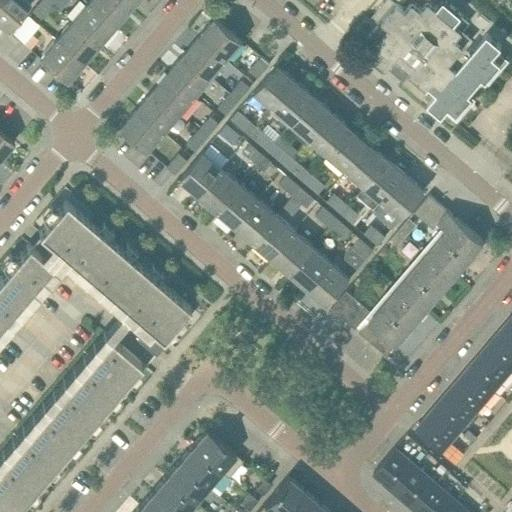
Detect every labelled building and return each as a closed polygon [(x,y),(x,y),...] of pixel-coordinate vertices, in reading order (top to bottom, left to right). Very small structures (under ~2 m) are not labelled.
[(30,3),(26,0),(0,0),(0,23),(7,29),(30,3)] [(47,0),(40,0),(29,12),(38,20),(52,4),(47,0)] [(88,0),(87,2),(113,25),(129,7),(121,0),(88,0)] [(382,20),(367,37),(376,44),(369,52),(386,67),(387,66),(393,59),(401,65),(400,66),(402,68),(403,67),(409,72),(403,80),(402,81),(420,96),(427,88),(435,95),(428,103),(436,110),(441,115),(445,110),(456,120),(475,99),(468,93),(482,77),(489,83),(509,60),(497,50),(501,46),(488,34),(472,52),(463,45),(471,37),(462,30),(469,21),(444,0),(442,0),(436,7),(428,0),(421,8),(412,1),(405,10),(402,7),(394,0),(384,0),(373,13),(382,20)] [(71,20),(98,43),(113,25),(87,2),(71,20)] [(39,25),(28,15),(11,33),(23,43),(39,25)] [(199,35),(226,58),(242,40),(215,17),(199,35)] [(55,38),(82,61),(98,43),(71,20),(55,38)] [(184,54),(210,77),(226,58),(199,35),(184,54)] [(39,57),(66,80),(82,61),(55,38),(39,57)] [(210,77),(184,54),(168,72),(195,95),(210,77)] [(258,77),(270,63),(261,56),(249,70),(258,77)] [(254,90),(273,106),(295,79),(277,63),(254,90)] [(195,95),(168,72),(152,90),(179,113),(195,95)] [(229,93),(238,100),(250,87),(241,79),(229,93)] [(273,106),(291,122),(314,95),(295,79),(273,106)] [(179,113),(152,90),(137,108),(164,131),(179,113)] [(226,114),(238,100),(229,93),(218,107),(226,114)] [(332,110),(314,95),(291,122),(309,137),(332,110)] [(164,131),(137,108),(121,127),(148,150),(164,131)] [(252,121),(238,110),(231,118),(244,130),(252,121)] [(309,137),(327,153),(350,126),(332,110),(309,137)] [(198,129),(207,137),(219,123),(210,115),(198,129)] [(233,143),(240,135),(227,123),(219,132),(233,143)] [(350,126),(327,153),(346,169),(369,142),(350,126)] [(0,128),(0,157),(14,141),(0,128)] [(195,151),(207,137),(198,129),(186,143),(195,151)] [(254,138),(267,150),(274,141),(261,129),(254,138)] [(267,150),(281,162),(289,153),(274,141),(267,150)] [(203,151),(180,178),(198,194),(221,167),(229,158),(210,142),(203,151)] [(346,169),(364,184),(387,158),(369,142),(346,169)] [(242,151),(256,163),(264,155),(250,143),(242,151)] [(178,152),(166,166),(175,174),(187,160),(178,152)] [(272,162),(264,155),(256,163),(264,170),(272,162)] [(365,185),(357,195),(373,208),(381,199),(382,200),(405,173),(387,158),(364,184),(365,185)] [(304,181),(311,172),(298,161),(290,169),(304,181)] [(198,194),(217,209),(240,182),(221,167),(198,194)] [(304,181),(318,193),(325,184),(311,172),(304,181)] [(382,200),(373,211),(392,227),(424,190),(424,189),(405,173),(382,200)] [(279,183),(293,194),(300,186),(286,174),(279,183)] [(240,182),(217,209),(235,225),(258,198),(240,182)] [(300,186),(293,194),(306,206),(314,198),(300,186)] [(334,192),(327,201),(340,212),(348,204),(334,192)] [(438,202),(429,194),(414,211),(423,219),(438,202)] [(235,225),(253,241),(276,214),(258,198),(235,225)] [(162,338),(190,306),(65,199),(38,231),(162,338)] [(447,209),(438,202),(423,219),(432,227),(437,221),(447,209)] [(348,204),(340,212),(354,224),(362,216),(348,204)] [(315,214),(329,226),(337,217),(323,205),(315,214)] [(427,251),(454,275),(484,241),(456,217),(447,209),(437,221),(446,229),(427,251)] [(276,214),(253,241),(271,256),(294,229),(276,214)] [(350,229),(337,217),(329,226),(343,238),(350,229)] [(409,217),(399,228),(407,234),(416,223),(409,217)] [(371,223),(363,232),(378,244),(385,236),(371,223)] [(397,245),(407,234),(399,228),(390,239),(397,245)] [(271,256),(290,272),(313,245),(294,229),(271,256)] [(346,256),(346,258),(346,260),(346,263),(347,265),(347,267),(348,269),(349,271),(351,273),(352,274),(366,258),(374,249),(359,237),(352,245),(350,244),(349,246),(348,248),(347,250),(347,252),(346,254),(346,256)] [(0,325),(53,263),(28,243),(0,275),(0,325)] [(331,261),(313,245),(290,272),(308,288),(331,261)] [(397,286),(425,309),(454,275),(427,251),(397,286)] [(350,277),(331,261),(308,288),(327,304),(350,277)] [(374,313),(368,320),(372,324),(377,328),(382,332),(386,336),(391,340),(395,344),(425,309),(397,286),(374,313)] [(346,290),(331,308),(340,315),(355,298),(346,290)] [(364,305),(355,298),(340,315),(349,322),(364,305)] [(364,305),(349,322),(355,328),(364,317),(368,320),(374,313),(364,305)] [(511,316),(502,327),(511,335),(511,316)] [(368,320),(359,331),(363,335),(372,324),(368,320)] [(372,324),(363,335),(368,339),(377,328),(372,324)] [(511,368),(511,335),(502,327),(485,348),(511,369),(511,368)] [(377,328),(368,339),(372,343),(382,332),(377,328)] [(382,332),(372,343),(377,347),(386,336),(382,332)] [(0,462),(0,511),(12,511),(141,362),(109,335),(0,462)] [(386,336),(377,347),(381,351),(391,340),(386,336)] [(391,340),(381,351),(386,355),(395,344),(391,340)] [(511,369),(485,348),(468,368),(494,390),(511,369)] [(494,390),(468,368),(451,388),(476,410),(494,390)] [(476,410),(451,388),(433,408),(459,430),(476,410)] [(459,430),(433,408),(416,429),(441,450),(459,430)] [(193,442),(194,442),(192,444),(229,475),(242,459),(206,428),(199,437),(198,436),(193,442)] [(463,433),(473,441),(477,436),(468,428),(463,433)] [(185,452),(180,457),(181,458),(179,460),(208,485),(221,470),(228,476),(229,475),(192,444),(185,452)] [(393,490),(415,465),(395,447),(373,472),(393,490)] [(166,475),(195,500),(208,485),(179,460),(172,468),(171,467),(167,473),(166,475)] [(441,463),(436,470),(441,474),(446,468),(441,463)] [(435,482),(415,465),(393,490),(413,507),(435,482)] [(152,491),(177,511),(184,511),(195,500),(166,475),(159,483),(158,483),(153,488),(154,489),(152,491)] [(257,511),(285,511),(305,490),(296,482),(297,482),(291,477),(291,478),(288,475),(257,511)] [(263,494),(271,484),(264,477),(256,487),(263,494)] [(418,511),(444,511),(455,499),(435,482),(413,507),(418,511)] [(473,492),(467,487),(462,493),(468,498),(473,492)] [(305,490),(285,511),(312,511),(320,503),(312,496),(312,495),(307,490),(306,491),(305,490)] [(146,511),(177,511),(152,491),(145,499),(145,498),(140,504),(141,504),(139,506),(146,511)] [(250,494),(242,503),(249,510),(257,500),(250,494)] [(469,511),(455,499),(444,511),(469,511)] [(320,503),(312,511),(330,511),(327,509),(328,508),(322,504),(320,503)]
